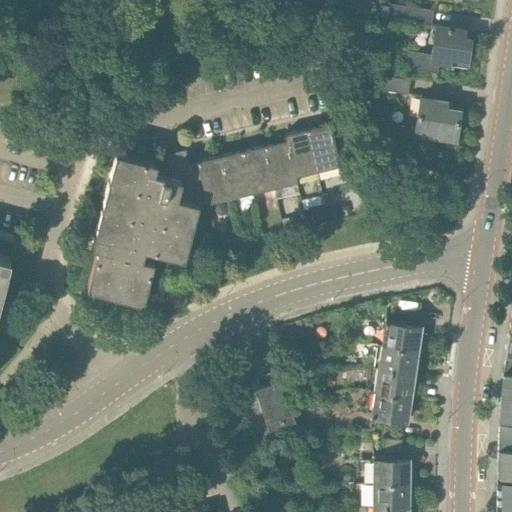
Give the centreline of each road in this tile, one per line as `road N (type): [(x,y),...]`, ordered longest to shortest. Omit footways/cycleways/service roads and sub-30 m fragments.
road 1 (unclassified): [(168,352),(248,307),(485,247)]
road 2 (residential): [(462,511),(468,369),(485,247)]
road 3 (unclassified): [(0,453),(62,425),(168,352)]
road 4 (residential): [(231,511),(195,461),(183,428),(182,375),(168,352)]
road 5 (residential): [(511,74),(485,247)]
